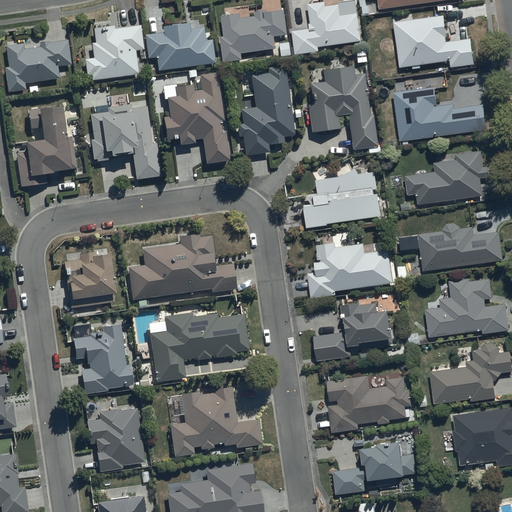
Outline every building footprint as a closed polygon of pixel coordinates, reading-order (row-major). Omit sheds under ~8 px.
[(311,26),(294,28),(296,51),(321,48),(320,43),(363,38),(360,11),(342,13),(340,0),(323,0),(308,2),(311,26)] [(226,34),(222,34),(225,59),(244,57),(243,50),(277,46),(275,33),(289,31),(286,7),(266,10),(266,7),(256,8),(257,15),(242,17),(241,10),(223,13),(226,34)] [(443,13),(394,20),(400,65),(451,58),(452,65),(475,62),(471,36),(447,39),(443,13)] [(165,30),(145,33),(148,56),(157,55),(159,69),(216,62),(213,38),(207,39),(205,26),(191,28),(190,20),(164,23),(165,30)] [(92,46),(85,47),(88,72),(92,72),(92,77),(139,72),(137,48),(144,47),(142,24),(116,27),(116,23),(94,25),(95,39),(91,39),(92,46)] [(24,42),(7,44),(10,65),(6,66),(9,90),(26,88),(25,81),(60,76),(58,64),(73,61),(70,38),(49,41),(49,38),(41,40),(42,46),(25,48),(24,42)] [(291,39),(281,40),(283,54),(292,53),(291,39)] [(252,73),(254,90),(255,98),(245,100),(246,106),(242,107),(243,121),(238,122),(240,134),(243,134),(246,153),(270,150),(269,142),(286,140),(285,135),(296,134),(286,63),(270,65),(270,70),(266,71),(252,73)] [(309,102),(309,105),(302,106),(304,121),(311,120),(313,129),(340,126),(339,113),(348,112),(353,147),(367,145),(368,152),(380,150),(379,144),(378,144),(373,113),(370,113),(364,71),(355,72),(354,63),(324,67),(325,79),(311,81),(314,101),(309,102)] [(170,113),(165,114),(168,137),(181,136),(182,142),(196,140),(195,137),(204,136),(207,160),(231,157),(227,128),(223,129),(222,119),(224,118),(218,71),(199,73),(201,88),(195,89),(194,81),(175,83),(177,94),(168,95),(170,113)] [(435,84),(394,90),(400,138),(402,137),(403,143),(408,142),(408,138),(487,127),(484,102),(454,106),(454,102),(437,104),(435,84)] [(41,106),(30,107),(32,127),(43,125),(45,135),(27,137),(29,149),(16,151),(21,184),(49,180),(47,168),(73,165),(64,101),(41,104),(41,106)] [(95,111),(91,112),(94,137),(92,138),(95,156),(98,156),(98,158),(110,156),(110,154),(114,153),(114,151),(133,149),(137,177),(162,173),(157,140),(153,141),(148,104),(132,106),(132,102),(95,107),(95,111)] [(484,164),(481,149),(456,152),(457,158),(435,161),(436,170),(406,174),(408,193),(417,191),(418,202),(483,193),(481,176),(489,175),(488,164),(484,164)] [(382,213),(375,168),(360,170),(357,165),(340,173),(316,176),(318,190),(302,192),(306,225),(328,222),(328,221),(382,213)] [(443,229),(418,233),(424,269),(504,258),(500,230),(475,233),(474,225),(461,226),(461,225),(460,224),(459,223),(458,222),(457,222),(456,221),(455,221),(454,221),(453,221),(452,221),(451,221),(450,221),(449,221),(448,222),(447,222),(446,223),(445,224),(445,225),(444,225),(444,226),(444,227),(443,227),(443,228),(443,229)] [(133,297),(138,296),(139,306),(148,305),(147,295),(212,287),(212,289),(237,286),(234,261),(217,263),(213,233),(200,235),(200,230),(178,233),(179,242),(143,246),(145,263),(129,265),(133,297)] [(335,240),(317,243),(319,259),(315,260),(316,269),(308,271),(312,296),(337,292),(336,288),(394,280),(389,248),(366,252),(364,241),(336,245),(335,240)] [(80,258),(65,259),(71,305),(115,299),(114,289),(117,288),(112,249),(95,251),(95,249),(79,251),(80,258)] [(470,276),(449,279),(451,295),(440,296),(441,305),(426,306),(429,335),(482,328),(483,331),(510,328),(507,302),(486,304),(486,297),(493,296),(491,276),(470,278),(470,276)] [(392,341),(388,305),(377,306),(377,300),(359,302),(359,300),(342,302),(345,329),(315,333),(318,358),(352,354),(351,346),(392,341)] [(168,329),(150,332),(158,379),(186,375),(183,358),(199,355),(199,357),(212,355),(211,353),(217,353),(217,355),(237,352),(237,351),(250,349),(244,312),(219,316),(219,312),(193,316),(192,310),(166,314),(168,328),(168,329)] [(91,334),(74,336),(76,357),(88,355),(89,366),(82,367),(85,392),(108,390),(108,386),(134,383),(132,362),(127,363),(122,322),(103,324),(103,328),(90,330),(91,334)] [(466,359),(466,364),(430,369),(435,401),(471,396),(471,399),(496,395),(494,379),(502,370),(511,369),(511,356),(511,348),(500,349),(500,345),(499,344),(499,343),(498,343),(498,342),(497,342),(496,341),(495,341),(494,340),(493,340),(492,340),(491,340),(490,340),(489,340),(488,340),(488,341),(487,341),(486,341),(485,342),(484,343),(483,344),(483,345),(482,345),(482,346),(473,347),(474,358),(466,359)] [(10,392),(7,368),(0,369),(0,426),(16,424),(13,400),(6,401),(5,393),(10,392)] [(369,374),(328,378),(330,399),(339,398),(339,402),(329,403),(332,430),(359,427),(359,420),(379,418),(379,421),(391,420),(391,416),(407,414),(406,404),(413,403),(411,387),(407,387),(405,375),(386,377),(387,383),(370,385),(369,374)] [(232,384),(181,392),(186,420),(171,422),(175,454),(195,451),(194,445),(202,443),(202,447),(215,445),(214,442),(224,440),(225,443),(237,441),(237,446),(263,442),(259,418),(238,421),(232,384)] [(459,448),(461,463),(497,457),(498,464),(511,462),(511,405),(454,413),(456,427),(454,428),(457,448),(459,448)] [(121,407),(99,409),(99,417),(89,418),(92,441),(97,441),(101,470),(124,467),(123,463),(144,461),(138,406),(121,408),(121,407)] [(364,465),(333,468),(336,491),(366,488),(365,478),(376,476),(377,484),(398,482),(397,472),(405,471),(405,472),(417,470),(415,452),(404,453),(402,436),(378,439),(378,440),(365,442),(365,437),(354,438),(355,444),(363,443),(363,449),(361,449),(362,458),(363,458),(364,465)] [(0,503),(1,503),(2,511),(14,511),(29,510),(25,484),(19,485),(17,472),(20,472),(17,451),(0,454),(0,452),(0,503)] [(181,489),(168,491),(170,511),(265,511),(262,487),(251,489),(250,481),(256,480),(254,461),(207,468),(208,478),(180,482),(181,489)] [(146,511),(144,491),(99,497),(100,511),(146,511)] [(343,511),(379,511),(376,511),(374,499),(359,501),(360,508),(343,511)]
